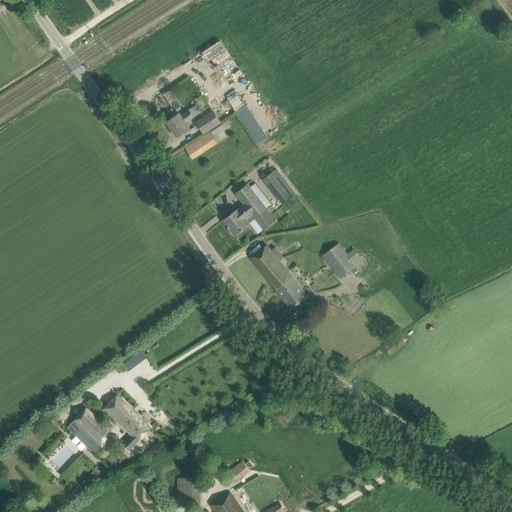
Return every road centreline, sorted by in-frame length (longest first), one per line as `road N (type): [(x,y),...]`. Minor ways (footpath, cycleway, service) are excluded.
road 1 (unclassified): [(430,445),(300,354),(257,313),(28,0)]
road 2 (unclassified): [(324,511),(430,445)]
